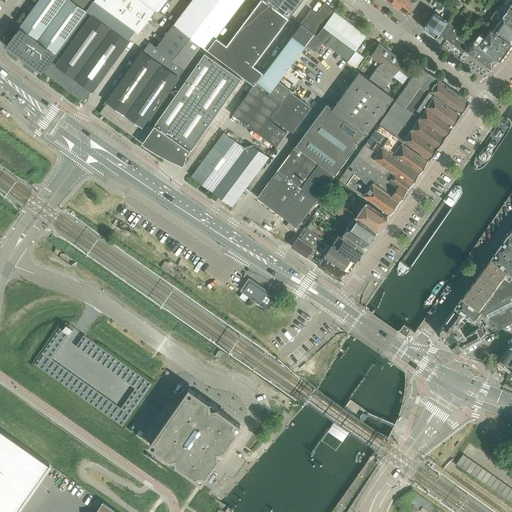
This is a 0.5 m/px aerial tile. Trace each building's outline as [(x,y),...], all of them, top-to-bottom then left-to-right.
[(42,71),(93,1),(90,0),(38,0),(20,27),(17,31),(7,45),(38,68),(37,68),(42,71)] [(42,71),(83,101),(92,89),(92,90),(128,41),(127,40),(134,31),(138,35),(156,11),(141,0),(94,0),(94,1),(93,0),(93,1),(42,71)] [(142,0),(158,11),(166,0),(142,0)] [(192,0),(175,24),(174,24),(201,44),(207,49),(216,37),(220,31),(243,0),(192,0)] [(266,19),(275,8),(264,0),(260,0),(253,9),(266,19)] [(291,14),(301,0),(281,0),(275,8),(288,18),(289,18),(290,17),(287,15),(289,12),(291,14)] [(399,9),(405,0),(393,0),(391,3),(399,9)] [(411,0),(405,0),(399,9),(406,15),(415,3),(411,0)] [(511,7),(509,5),(505,2),(504,2),(502,5),(500,3),(495,10),(511,22),(511,7)] [(322,17),(329,7),(324,3),(316,13),(322,17)] [(327,21),(334,11),(329,7),(322,17),(327,21)] [(280,30),(288,18),(275,8),(266,19),(280,30)] [(257,31),(266,19),(253,9),(244,21),(257,31)] [(318,34),(327,21),(322,17),(316,13),(312,10),(302,22),(318,34)] [(511,40),(511,22),(495,10),(490,18),(497,23),(493,29),(511,42),(511,40)] [(324,39),(334,26),(341,16),(334,11),(327,21),(318,34),(324,39)] [(436,37),(438,34),(441,36),(450,23),(433,12),(423,28),(436,37)] [(366,35),(350,23),(341,16),(334,26),(350,39),(359,45),(366,35)] [(271,41),(280,30),(266,19),(257,31),(271,41)] [(271,41),(257,31),(244,21),(235,33),(249,43),(262,53),(271,41)] [(315,51),(323,41),(324,39),(318,34),(302,22),(293,35),(306,44),(315,51)] [(442,37),(446,40),(455,27),(450,23),(441,36),(442,37)] [(105,105),(100,113),(103,115),(107,117),(135,137),(136,138),(143,127),(144,128),(180,77),(178,75),(198,48),(201,44),(174,24),(163,39),(157,48),(149,43),(144,51),(143,50),(107,101),(106,100),(104,104),(105,105)] [(334,26),(324,39),(323,41),(340,53),(350,39),(334,26)] [(463,52),(465,50),(473,39),(471,38),(455,27),(446,40),(463,52)] [(499,58),(511,42),(493,29),(491,28),(485,36),(477,31),(471,38),(473,39),(499,58)] [(240,55),(249,43),(235,33),(226,45),(240,55)] [(296,57),(306,44),(293,35),(284,47),(296,57)] [(240,55),(226,45),(216,37),(207,49),(231,67),(240,55)] [(345,62),(354,51),(359,45),(350,39),(340,53),(344,56),(342,60),(345,62)] [(499,58),(473,39),(465,50),(491,69),(496,61),(497,62),(499,58)] [(253,65),(262,53),(249,43),(240,55),(253,65)] [(387,84),(399,68),(408,75),(412,69),(380,45),(372,55),(382,63),(369,80),(387,93),(391,87),(387,84)] [(287,69),(296,57),(284,47),(275,59),(287,69)] [(143,127),(136,138),(142,142),(145,145),(147,146),(148,145),(146,144),(150,140),(153,143),(157,147),(161,150),(165,154),(173,143),(183,150),(181,153),(185,156),(186,155),(190,149),(191,150),(221,107),(241,78),(208,55),(198,48),(178,75),(180,77),(144,128),(143,127)] [(355,70),(364,58),(356,52),(347,64),(355,70)] [(263,72),(253,65),(240,55),(231,67),(254,84),(263,72)] [(278,81),(287,69),(275,59),(264,73),(256,84),(275,98),(284,86),(278,81)] [(469,101),(437,78),(419,66),(395,100),(418,117),(444,136),(469,101)] [(387,93),(369,80),(359,72),(350,84),(385,110),(387,107),(385,106),(392,97),(387,93)] [(268,119),(280,103),(254,84),(232,114),(239,119),(256,132),(276,146),(286,132),(268,119)] [(385,110),(350,84),(342,96),(374,120),(379,114),(381,115),(385,110)] [(312,107),(291,92),(292,91),(291,90),(291,91),(284,86),(275,98),(281,103),(303,119),(312,107)] [(374,120),(342,96),(333,108),(365,133),(374,120)] [(444,136),(418,117),(395,100),(379,122),(403,139),(429,157),(444,136)] [(303,119),(281,103),(272,116),(293,132),(303,119)] [(334,175),(365,133),(333,108),(327,103),(294,147),(295,147),(319,164),(334,175)] [(428,159),(401,141),(403,139),(379,122),(340,180),(363,196),(364,194),(390,213),(428,159)] [(213,191),(245,148),(224,133),(192,176),(213,191)] [(232,205),(268,156),(251,144),(247,150),(245,148),(213,191),(226,201),(226,203),(228,203),(232,205)] [(274,210),(292,187),(284,181),(287,177),(295,183),(302,188),(319,164),(295,147),(258,198),(274,210)] [(296,226),(334,175),(319,164),(302,188),(295,183),(287,177),(284,181),(292,187),(274,210),(296,226)] [(387,217),(365,201),(356,215),(378,230),(387,217)] [(341,217),(346,210),(340,206),(335,213),(341,217)] [(377,232),(349,212),(344,218),(350,222),(347,227),(369,243),(377,232)] [(292,230),(294,226),(288,221),(286,225),(292,230)] [(369,243),(347,227),(344,225),(339,233),(363,251),(369,243)] [(356,262),(328,242),(308,228),(301,238),(313,247),(347,270),(348,270),(349,270),(350,270),(356,262)] [(363,251),(339,233),(336,231),(328,242),(356,262),(363,251)] [(511,237),(508,235),(497,249),(511,260),(511,237)] [(313,247),(301,238),(298,236),(294,242),(291,246),(306,257),(307,256),(313,247)] [(347,270),(313,247),(307,256),(317,264),(318,265),(340,281),(347,270)] [(511,260),(497,249),(490,258),(511,274),(511,272),(511,260)] [(478,310),(497,324),(511,316),(511,276),(510,275),(511,274),(490,258),(462,297),(478,310)] [(243,291),(264,306),(267,307),(268,307),(269,307),(275,298),(275,297),(274,296),(250,280),(249,280),(248,280),(243,289),(242,289),(242,290),(243,290),(243,291)] [(478,310),(462,297),(454,308),(468,318),(471,321),(478,311),(478,310)] [(460,325),(468,318),(454,308),(439,328),(439,332),(447,341),(463,328),(460,325)] [(476,324),(487,335),(498,329),(497,324),(478,310),(478,311),(471,321),(473,322),(476,324)] [(457,350),(487,335),(476,324),(473,322),(469,324),(471,327),(466,331),(463,328),(447,341),(454,349),(457,350)] [(406,336),(411,329),(404,324),(399,331),(406,336)] [(73,329),(66,325),(62,330),(69,334),(73,329)] [(60,328),(56,332),(66,339),(69,334),(62,330),(60,328)] [(56,333),(53,337),(63,344),(66,339),(56,332),(56,333)] [(81,350),(89,338),(84,335),(76,346),(81,350)] [(63,344),(53,337),(49,342),(59,349),(63,344)] [(94,342),(91,340),(89,338),(81,350),(86,353),(94,342)] [(59,349),(49,342),(46,347),(56,354),(59,349)] [(99,345),(94,342),(86,353),(91,357),(99,345)] [(96,360),(104,349),(99,345),(91,357),(96,360)] [(511,371),(511,345),(510,346),(500,360),(506,364),(507,363),(511,367),(510,370),(511,371)] [(56,354),(46,347),(42,352),(34,364),(39,367),(47,355),(52,359),(56,354)] [(100,364),(108,352),(104,349),(96,360),(100,364)] [(113,356),(108,352),(100,364),(105,367),(113,356)] [(49,374),(57,362),(52,359),(47,355),(39,367),(49,374)] [(110,371),(118,359),(113,356),(105,367),(110,371)] [(115,374),(123,362),(118,359),(110,371),(115,374)] [(49,374),(54,377),(62,366),(57,362),(49,374)] [(128,366),(123,362),(115,374),(120,377),(128,366)] [(54,377),(59,381),(67,369),(62,366),(54,377)] [(125,381),(133,369),(128,366),(120,377),(125,381)] [(67,369),(59,381),(64,384),(72,373),(67,369)] [(130,384),(138,373),(133,369),(125,381),(130,384)] [(72,373),(64,384),(68,388),(77,376),(72,373)] [(135,388),(140,391),(148,380),(143,376),(138,373),(130,384),(135,388)] [(68,388),(73,391),(82,380),(77,376),(68,388)] [(73,391),(78,395),(86,383),(82,380),(73,391)] [(152,384),(153,383),(148,380),(140,391),(135,388),(131,393),(141,400),(145,395),(152,384)] [(86,383),(78,395),(83,398),(91,387),(86,383)] [(83,398),(88,402),(96,390),(91,387),(83,398)] [(201,480),(241,424),(216,408),(215,408),(209,404),(209,402),(189,388),(150,444),(201,480)] [(96,390),(88,402),(93,405),(101,394),(96,390)] [(128,398),(138,405),(141,400),(131,393),(128,398)] [(101,394),(93,405),(98,409),(106,397),(101,394)] [(98,409),(103,412),(111,401),(106,397),(98,409)] [(124,403),(134,410),(138,405),(128,398),(124,403)] [(350,400),(327,432),(342,442),(343,443),(357,423),(362,426),(370,414),(350,400)] [(111,401),(103,412),(108,416),(116,404),(111,401)] [(121,407),(126,411),(118,423),(123,426),(131,414),(134,410),(124,403),(121,407)] [(108,416),(118,423),(126,411),(121,407),(116,404),(108,416)] [(0,428),(0,447),(15,459),(25,446),(0,428)] [(25,446),(15,459),(41,477),(50,464),(25,446)] [(0,447),(0,466),(7,471),(15,459),(0,447)] [(456,464),(461,467),(468,457),(463,454),(456,464)] [(461,467),(466,470),(473,461),(468,457),(461,467)] [(15,459),(7,471),(32,489),(41,477),(15,459)] [(466,470),(471,474),(477,464),(473,461),(466,470)] [(482,467),(477,464),(471,474),(475,477),(482,467)] [(487,471),(482,467),(475,477),(480,481),(487,471)] [(7,471),(0,480),(0,484),(24,501),(32,489),(7,471)] [(480,481),(485,484),(492,474),(487,471),(480,481)] [(485,484),(490,487),(497,478),(492,474),(485,484)] [(502,481),(497,478),(490,487),(495,491),(502,481)] [(495,491),(500,494),(506,484),(502,481),(495,491)] [(0,484),(0,502),(13,511),(15,511),(24,501),(0,484)] [(500,494),(505,498),(511,488),(506,484),(500,494)] [(118,511),(103,501),(95,511),(118,511)] [(0,511),(13,511),(0,502),(0,511)]
